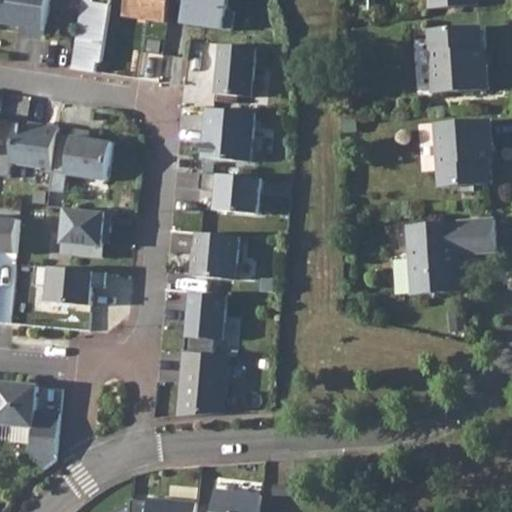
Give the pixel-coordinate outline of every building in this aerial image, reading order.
[(32,37),(47,39),(53,0),(7,0),(4,24),(33,28),(32,37)] [(89,0),(78,70),(99,73),(100,63),(104,64),(114,5),(97,3),(97,0),(89,0)] [(132,0),(131,11),(173,18),(175,0),(132,0)] [(191,0),(191,6),(188,23),(235,31),(238,12),(231,11),(233,0),(191,0)] [(429,0),(430,9),(477,6),(476,0),(429,0)] [(481,27),(429,30),(434,95),(489,90),(487,65),(483,65),(481,27)] [(261,49),(225,45),(220,95),(257,98),(261,49)] [(259,114),(210,109),(208,125),(211,125),(210,136),(207,139),(206,154),(255,158),(259,114)] [(491,121),(435,124),(440,188),(492,185),(490,161),(489,146),(493,146),(491,121)] [(56,170),(62,128),(45,126),(44,129),(15,124),(9,162),(56,170)] [(93,133),(77,130),(70,176),(110,182),(116,143),(92,140),(93,133)] [(265,180),(204,174),(202,191),(221,193),(219,212),(262,216),(265,180)] [(112,233),(114,214),(69,210),(65,254),(105,258),(106,244),(108,233),(112,233)] [(0,253),(19,256),(22,221),(0,218),(0,253)] [(496,220),(409,226),(413,296),(464,292),(461,255),(498,252),(496,220)] [(241,238),(199,234),(198,249),(196,249),(194,277),(237,281),(241,238)] [(107,289),(109,274),(38,267),(36,286),(52,288),(51,303),(94,307),(95,288),(107,289)] [(193,294),(187,353),(215,356),(217,342),(225,342),(230,297),(193,294)] [(215,356),(187,353),(181,418),(226,415),(232,358),(215,356)] [(40,388),(0,384),(0,424),(35,428),(33,453),(59,456),(62,415),(37,413),(40,388)] [(58,462),(59,456),(33,453),(47,471),(54,465),(58,462)] [(261,511),(263,493),(216,488),(213,511),(261,511)] [(151,503),(133,501),(132,511),(197,511),(199,504),(151,500),(151,503)]
